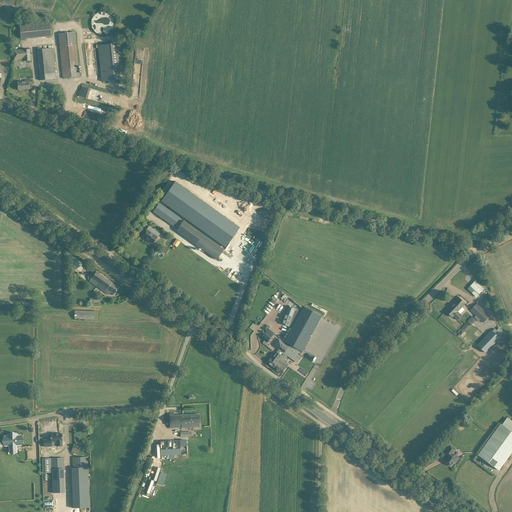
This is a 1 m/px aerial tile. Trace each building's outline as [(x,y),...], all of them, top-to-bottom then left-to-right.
[(20,24),(21,39),(51,36),(50,21),(20,24)] [(79,77),(76,46),(75,32),(58,34),(63,78),(79,77)] [(98,45),(102,82),(120,80),(116,44),(98,45)] [(37,50),(40,75),(40,80),(56,78),(55,73),(53,48),(37,50)] [(23,59),(24,61),(30,61),(29,49),(23,50),(13,50),(13,60),(23,59)] [(18,90),(19,90),(19,91),(22,90),(30,89),(29,85),(33,84),(32,79),(27,80),(27,81),(17,82),(18,90)] [(104,101),(106,91),(81,87),(79,97),(104,101)] [(175,181),(161,201),(225,247),(240,228),(175,181)] [(210,185),(206,190),(215,196),(218,191),(210,185)] [(156,208),(153,213),(155,214),(156,214),(168,223),(173,227),(180,218),(175,214),(162,205),(159,203),(156,208)] [(184,220),(179,226),(176,230),(217,260),(220,255),(224,250),(184,220)] [(141,237),(147,242),(147,240),(152,244),(157,237),(146,229),(141,237)] [(93,269),(90,273),(88,276),(91,278),(90,281),(106,293),(109,295),(111,292),(114,294),(119,287),(93,269)] [(472,285),(467,290),(472,294),(469,297),(473,301),(481,293),(472,285)] [(282,298),(282,297),(285,293),(280,289),(269,303),(274,307),(282,298)] [(446,311),(450,315),(453,317),(454,316),(458,321),(462,316),(458,312),(466,304),(459,298),(446,311)] [(471,311),(483,323),(490,316),(477,304),(471,311)] [(288,306),(282,324),(291,327),(300,311),(288,306)] [(304,306),(285,342),(290,345),(300,350),(302,352),(322,316),(304,306)] [(74,319),(94,320),(95,312),(75,311),(74,319)] [(468,321),(472,325),(476,320),(472,316),(468,321)] [(269,329),(261,338),(265,341),(263,343),(266,345),(275,334),(269,329)] [(477,346),(485,353),(499,338),(492,331),(477,346)] [(283,342),(278,349),(279,349),(284,353),(289,346),(283,342)] [(282,356),(273,367),(282,374),(289,365),(284,362),(288,356),(293,360),(296,354),(300,350),(290,345),(289,346),(284,353),(282,356)] [(284,353),(279,349),(272,358),(267,363),(273,367),(282,356),(284,353)] [(199,423),(199,419),(199,414),(166,416),(166,425),(170,425),(170,428),(181,427),(181,428),(197,427),(197,423),(199,423)] [(478,455),(499,471),(511,452),(511,432),(501,424),(478,455)] [(50,434),(51,439),(43,439),(44,447),(52,447),(52,442),(57,442),(57,446),(62,446),(62,434),(50,434)] [(0,439),(0,445),(1,445),(1,444),(5,444),(5,445),(10,445),(10,449),(17,449),(17,445),(21,445),(21,436),(17,436),(17,435),(8,435),(8,436),(5,436),(5,439),(0,439)] [(187,441),(180,441),(165,441),(160,441),(161,459),(166,459),(187,458),(187,441)] [(459,458),(454,455),(453,454),(456,449),(450,446),(445,453),(448,456),(445,461),(448,464),(448,465),(450,466),(450,465),(451,466),(454,463),(455,464),(459,458)] [(87,457),(73,458),(73,469),(72,470),(73,510),(89,509),(87,457)] [(52,474),(52,479),(53,493),(64,493),(63,458),(51,458),(42,459),(42,473),(51,473),(51,462),(52,462),(52,474)] [(154,468),(149,480),(152,482),(157,469),(154,468)] [(161,472),(156,484),(162,486),(167,474),(161,472)]
